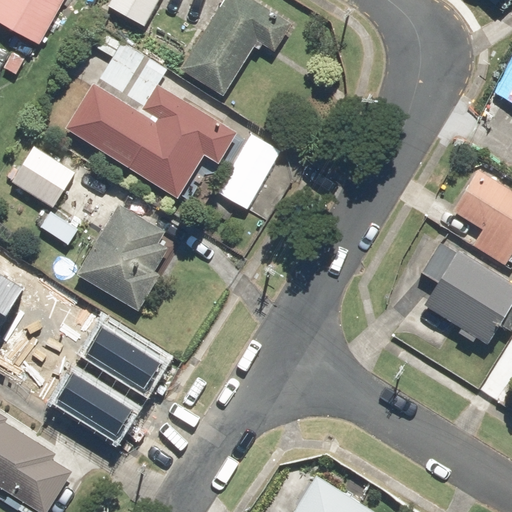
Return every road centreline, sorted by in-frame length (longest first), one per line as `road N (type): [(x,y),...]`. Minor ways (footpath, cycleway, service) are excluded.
road 1 (residential): [(390,0),(419,28),(423,70),(410,119),(283,340)]
road 2 (residential): [(283,340),(511,486)]
road 3 (residential): [(283,340),(174,511)]
